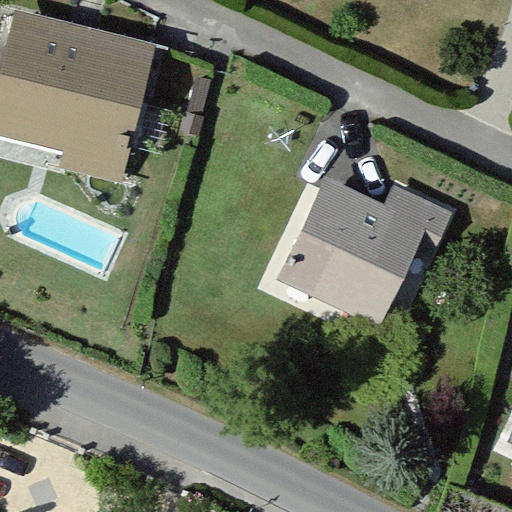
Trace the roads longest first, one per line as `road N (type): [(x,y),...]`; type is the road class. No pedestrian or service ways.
road 1 (residential): [(174,0),(511,154)]
road 2 (tertiary): [(333,511),(0,360)]
